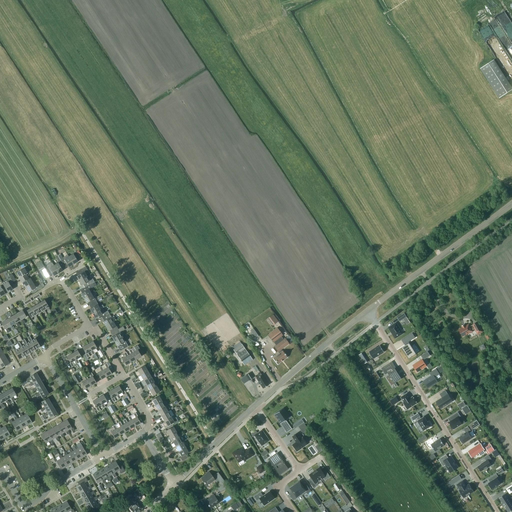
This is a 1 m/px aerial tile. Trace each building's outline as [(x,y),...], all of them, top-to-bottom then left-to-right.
[(511,42),(511,21),(508,16),(502,20),(510,35),(508,36),(511,42)] [(500,27),(495,32),(498,36),(504,31),(500,27)] [(481,67),(498,98),(511,90),(511,88),(496,59),(481,67)] [(73,254),(69,256),(74,264),(78,262),(77,260),(80,258),(76,251),(73,254)] [(60,258),(58,255),(55,257),(58,262),(58,263),(54,265),(59,273),(63,271),(62,269),(65,267),(61,260),(60,258)] [(64,259),(61,260),(65,267),(68,265),(69,267),(74,264),(69,256),(68,255),(63,257),(64,259)] [(44,271),(43,268),(40,270),(45,279),(53,274),(54,276),(59,273),(54,265),(52,263),(47,266),(47,267),(47,269),(44,271)] [(76,276),(79,281),(87,276),(84,272),(87,270),(85,267),(77,272),(78,275),(76,276)] [(19,278),(20,280),(27,276),(26,274),(27,273),(24,268),(17,273),(19,277),(19,278)] [(84,284),(85,287),(94,282),(92,279),(89,275),(87,276),(79,281),(82,285),(84,284)] [(29,279),(27,276),(20,280),(22,283),(22,282),(25,287),(33,283),(30,278),(29,279)] [(7,279),(2,282),(8,292),(13,289),(11,286),(14,285),(12,282),(13,281),(10,277),(7,279)] [(0,295),(1,296),(5,293),(6,294),(8,293),(8,292),(2,282),(2,283),(0,284),(0,295)] [(81,294),(84,298),(91,294),(89,290),(94,287),(92,284),(94,282),(85,287),(87,290),(81,294)] [(28,292),(36,287),(33,283),(25,287),(28,292)] [(88,302),(90,305),(96,301),(94,298),(91,294),(84,298),(86,303),(88,302)] [(45,310),(49,308),(45,300),(40,303),(45,310)] [(90,309),(93,314),(102,308),(104,307),(102,305),(99,307),(96,301),(90,305),(92,308),(90,309)] [(40,303),(36,305),(40,313),(45,310),(40,303)] [(31,308),(36,315),(40,313),(36,305),(31,308)] [(31,318),(36,315),(31,308),(27,311),(31,318)] [(102,317),(102,318),(109,314),(108,311),(105,312),(102,308),(93,314),(95,318),(98,317),(99,318),(100,318),(102,317)] [(26,317),(22,310),(17,313),(21,320),(23,324),(25,323),(24,320),(23,321),(22,319),(26,317)] [(19,323),(18,324),(17,322),(21,320),(17,313),(12,316),(16,323),(18,327),(20,326),(19,323)] [(404,313),(397,318),(400,321),(406,317),(404,313)] [(103,322),(106,326),(113,322),(111,318),(111,317),(109,314),(102,318),(104,321),(103,322)] [(13,327),(12,325),(16,323),(12,316),(7,319),(11,326),(10,326),(13,330),(15,329),(14,326),(13,327)] [(10,332),(8,329),(8,330),(7,328),(10,326),(11,326),(7,319),(1,323),(8,333),(10,332)] [(58,330),(61,335),(80,326),(78,323),(76,324),(75,321),(58,330)] [(110,330),(112,333),(118,329),(116,326),(113,322),(106,326),(108,331),(110,330)] [(462,328),(459,330),(463,336),(470,333),(473,331),(472,330),(475,329),(478,334),(483,332),(478,322),(473,325),(470,327),(469,325),(466,326),(465,325),(462,327),(462,328)] [(165,332),(164,327),(167,326),(166,323),(155,326),(157,334),(165,332)] [(391,332),(392,332),(393,334),(392,334),(393,334),(395,338),(403,333),(396,323),(389,328),(391,332)] [(268,335),(273,343),(282,336),(277,328),(268,335)] [(112,337),(114,342),(124,336),(121,331),(120,332),(118,329),(112,333),(114,336),(112,337)] [(412,333),(401,340),(404,345),(405,344),(405,345),(402,348),(409,359),(416,354),(409,343),(408,342),(415,338),(412,333)] [(28,337),(30,341),(35,350),(40,347),(35,338),(32,340),(30,336),(28,337)] [(124,336),(114,342),(120,351),(128,346),(125,341),(127,340),(124,336)] [(279,354),(273,358),(278,364),(287,357),(283,351),(282,351),(281,350),(289,344),(288,343),(285,339),(285,338),(283,339),(276,345),(274,346),(278,352),(279,354)] [(22,340),(25,344),(30,353),(35,350),(30,341),(27,343),(24,339),(22,340)] [(93,341),(88,344),(92,351),(91,351),(93,355),(95,354),(93,350),(97,348),(93,341)] [(17,343),(20,347),(25,356),(30,353),(25,344),(22,346),(19,342),(17,343)] [(241,343),(233,349),(242,362),(250,356),(241,343)] [(92,351),(88,344),(82,348),(86,354),(84,355),(87,361),(88,360),(88,358),(90,357),(88,353),(91,351),(92,351)] [(25,356),(20,347),(17,349),(14,345),(12,346),(19,359),(25,356)] [(384,352),(380,345),(380,346),(377,348),(376,347),(369,352),(373,359),(381,354),(380,353),(384,351),(384,352)] [(136,351),(133,352),(132,353),(136,360),(141,357),(138,350),(136,346),(134,347),(136,351)] [(131,354),(128,356),(127,356),(131,363),(136,360),(132,353),(133,352),(131,349),(129,350),(131,354)] [(78,350),(72,354),(76,360),(75,361),(77,364),(79,363),(77,359),(82,357),(78,350)] [(421,356),(424,360),(430,356),(427,351),(421,356)] [(127,356),(128,356),(126,352),(124,354),(126,357),(122,359),(126,366),(131,363),(127,356)] [(72,362),(75,361),(76,360),(72,354),(67,357),(71,363),(70,363),(72,367),(74,366),(72,362)] [(9,363),(7,359),(6,358),(0,361),(0,369),(1,369),(1,368),(9,363)] [(417,372),(426,366),(422,360),(413,366),(417,372)] [(104,370),(103,370),(107,377),(112,373),(108,367),(109,367),(107,363),(105,365),(107,368),(104,369),(104,370)] [(390,363),(381,368),(385,375),(388,373),(389,375),(391,378),(391,379),(389,380),(392,385),(402,379),(399,374),(400,374),(400,373),(399,374),(395,368),(394,369),(390,363)] [(104,370),(102,366),(100,368),(102,371),(97,373),(101,380),(107,377),(103,370),(104,370)] [(137,370),(140,375),(148,371),(145,366),(137,370)] [(431,376),(423,381),(428,388),(438,382),(435,377),(440,374),(436,369),(431,372),(433,375),(431,376)] [(140,375),(143,381),(151,376),(148,371),(140,375)] [(91,377),(88,379),(91,386),(96,383),(93,376),(91,372),(89,374),(91,377)] [(256,378),(262,388),(268,385),(267,383),(268,382),(263,374),(262,375),(260,372),(257,374),(258,377),(256,378)] [(29,384),(39,378),(36,373),(26,379),(27,381),(29,380),(29,379),(31,378),(33,382),(29,384)] [(77,384),(81,381),(77,374),(72,377),(77,384)] [(86,389),(91,386),(88,379),(86,375),(84,377),(86,380),(82,382),(86,389)] [(143,381),(146,386),(154,381),(151,376),(143,381)] [(32,389),(32,390),(42,383),(39,378),(29,384),(30,386),(32,385),(32,384),(34,384),(36,387),(32,389)] [(146,386),(150,391),(157,387),(154,381),(146,386)] [(35,395),(45,388),(42,383),(32,390),(33,392),(35,390),(37,389),(39,392),(35,395)] [(119,386),(114,389),(117,395),(117,396),(119,399),(121,398),(119,395),(123,392),(119,386)] [(396,386),(385,393),(390,400),(401,393),(396,386)] [(150,391),(153,396),(160,392),(157,387),(150,391)] [(12,388),(7,391),(11,398),(13,401),(15,400),(14,398),(13,398),(12,397),(16,394),(12,388)] [(45,388),(35,395),(36,397),(38,396),(38,395),(40,394),(42,398),(49,394),(45,388)] [(114,389),(113,389),(108,392),(109,394),(108,395),(110,398),(111,397),(112,398),(111,399),(113,402),(116,401),(114,398),(117,396),(117,395),(114,389)] [(440,394),(442,398),(436,402),(441,408),(450,402),(446,396),(448,394),(446,390),(440,394)] [(7,391),(2,394),(5,400),(8,404),(10,403),(9,401),(8,401),(7,400),(11,398),(7,391)] [(401,397),(404,402),(403,403),(407,409),(417,403),(413,397),(410,398),(407,393),(401,397)] [(102,404),(101,405),(103,408),(105,407),(103,404),(107,401),(103,395),(98,398),(102,404)] [(152,400),(155,406),(162,401),(159,396),(152,400)] [(40,409),(41,409),(51,403),(48,398),(37,404),(39,406),(41,405),(41,404),(42,403),(44,407),(40,409)] [(98,398),(93,401),(97,407),(96,408),(98,411),(100,410),(98,407),(101,405),(102,404),(98,398)] [(155,406),(158,411),(165,406),(162,401),(155,406)] [(43,414),(44,414),(54,408),(51,403),(41,409),(42,411),(44,410),(44,409),(45,408),(47,412),(43,414)] [(167,405),(165,406),(158,411),(161,416),(168,412),(170,411),(169,409),(170,409),(167,405)] [(54,408),(44,414),(45,417),(47,415),(47,414),(48,413),(51,417),(57,414),(54,408)] [(290,417),(283,408),(274,414),(280,423),(281,423),(283,425),(286,423),(285,420),(290,417)] [(161,416),(164,421),(171,417),(168,412),(161,416)] [(458,412),(449,417),(450,418),(450,417),(452,421),(450,422),(451,422),(452,424),(451,424),(454,429),(461,424),(462,423),(458,418),(460,416),(460,417),(461,417),(460,416),(458,412)] [(19,414),(21,417),(22,417),(27,425),(32,422),(27,413),(23,416),(21,413),(19,414)] [(136,418),(133,419),(132,420),(136,426),(141,423),(137,417),(138,416),(136,413),(134,414),(136,418)] [(430,425),(431,425),(429,422),(428,422),(427,422),(424,417),(421,419),(419,417),(420,417),(418,413),(411,417),(413,421),(417,418),(418,421),(424,430),(427,428),(427,429),(430,427),(430,426),(430,425)] [(14,417),(16,420),(17,420),(22,428),(27,425),(22,417),(21,417),(18,419),(16,416),(14,417)] [(131,429),(136,426),(132,420),(133,419),(131,416),(128,417),(130,421),(128,422),(127,423),(131,429)] [(164,421),(167,427),(173,423),(174,424),(178,421),(176,417),(173,419),(171,417),(164,421)] [(16,431),(21,429),(22,428),(17,420),(16,420),(13,422),(11,419),(9,420),(11,423),(16,431)] [(67,419),(62,423),(67,431),(68,431),(71,429),(73,431),(75,430),(73,427),(72,428),(67,419)] [(125,432),(131,429),(127,423),(128,422),(127,422),(125,419),(123,420),(125,424),(122,425),(121,426),(125,432)] [(473,422),(469,425),(471,428),(472,430),(480,425),(477,420),(473,422)] [(120,435),(125,432),(121,426),(122,425),(120,422),(118,423),(120,427),(117,428),(116,429),(120,435)] [(62,423),(57,425),(62,434),(63,433),(66,432),(67,434),(69,433),(68,431),(67,431),(62,423)] [(57,425),(52,428),(56,437),(57,436),(60,435),(62,437),(64,436),(63,433),(62,434),(57,425)] [(116,429),(117,428),(115,425),(113,426),(115,430),(111,432),(115,438),(120,435),(116,429)] [(0,429),(5,438),(10,435),(6,426),(1,429),(0,426),(0,429)] [(169,436),(177,432),(174,426),(166,431),(169,436)] [(462,435),(459,437),(463,444),(472,438),(469,432),(471,431),(468,427),(464,430),(466,433),(465,434),(464,433),(462,435)] [(52,428),(46,431),(51,440),(52,439),(55,437),(57,440),(59,439),(57,436),(56,437),(52,428)] [(256,431),(251,434),(253,437),(255,435),(262,445),(268,440),(266,437),(266,436),(265,435),(265,434),(264,434),(262,430),(258,433),(256,431)] [(46,443),(50,440),(52,443),(54,442),(52,439),(51,440),(46,431),(41,434),(46,443)] [(172,441),(180,437),(177,432),(169,436),(166,438),(169,443),(172,441)] [(292,444),(297,451),(307,444),(302,437),(301,438),(297,433),(292,437),(295,442),(292,444)] [(172,441),(175,446),(183,442),(180,437),(172,441)] [(444,445),(440,439),(431,445),(435,451),(444,445)] [(175,446),(179,452),(186,447),(183,442),(175,446)] [(484,449),(481,444),(468,452),(472,457),(478,453),(480,456),(485,453),(483,450),(484,449)] [(82,446),(78,448),(76,445),(74,447),(76,450),(77,449),(82,458),(87,455),(82,446)] [(179,452),(182,457),(180,458),(182,461),(188,458),(186,455),(189,453),(186,447),(179,452)] [(77,461),(82,458),(77,449),(76,450),(73,451),(71,449),(69,450),(71,453),(72,452),(77,461)] [(253,456),(249,449),(244,452),(242,449),(237,452),(236,451),(233,453),(235,457),(235,456),(238,462),(245,458),(246,460),(253,456)] [(71,464),(77,461),(72,452),(71,453),(67,454),(66,452),(64,453),(65,456),(66,455),(71,464)] [(275,466),(281,474),(288,469),(284,463),(283,462),(283,461),(280,457),(277,459),(275,454),(268,459),(274,467),(275,466)] [(66,467),(71,464),(66,455),(65,456),(62,457),(61,455),(59,456),(60,459),(61,458),(66,467)] [(451,456),(448,458),(446,455),(439,459),(441,463),(444,462),(451,472),(458,467),(451,456)] [(481,464),(478,466),(481,472),(485,469),(485,470),(492,465),(490,462),(492,461),(489,455),(485,458),(486,460),(481,464)] [(61,470),(66,467),(61,458),(60,459),(57,460),(56,458),(53,459),(55,462),(56,461),(61,470)] [(116,461),(109,465),(114,473),(119,470),(121,473),(125,471),(120,463),(117,464),(116,461)] [(109,465),(104,468),(109,476),(112,474),(114,477),(116,476),(114,473),(109,465)] [(104,468),(99,471),(104,479),(107,477),(109,480),(111,479),(109,476),(104,468)] [(323,478),(325,480),(330,476),(326,471),(323,474),(319,468),(314,471),(320,480),(323,478)] [(104,483),(105,483),(106,482),(104,479),(99,471),(93,474),(98,483),(102,480),(104,483)] [(310,483),(314,488),(318,484),(317,482),(320,480),(314,471),(309,475),(313,481),(310,483)] [(204,476),(201,478),(206,485),(214,479),(217,484),(219,486),(223,484),(225,482),(218,472),(212,476),(209,472),(204,475),(204,476)] [(496,474),(488,479),(490,482),(488,483),(492,489),(501,483),(497,478),(499,477),(496,474)] [(459,475),(450,481),(452,485),(462,479),(459,475)] [(75,487),(79,493),(88,488),(87,488),(85,483),(88,481),(86,477),(77,482),(79,485),(75,487)] [(299,481),(294,485),(301,495),(302,496),(306,492),(307,494),(311,491),(306,485),(303,487),(301,484),(299,481)] [(463,481),(457,485),(460,490),(459,490),(464,497),(473,491),(469,484),(466,486),(465,484),(463,481)] [(219,486),(217,488),(220,492),(226,488),(223,484),(219,486)] [(293,492),(289,495),(293,500),(297,498),(301,495),(294,485),(290,488),(292,491),(293,492)] [(79,493),(83,499),(91,494),(90,493),(89,490),(92,488),(91,486),(87,488),(88,488),(79,493)] [(83,499),(85,504),(94,499),(94,498),(92,495),(95,493),(94,491),(90,493),(91,494),(83,499)] [(269,491),(263,496),(261,492),(254,497),(256,500),(259,498),(264,505),(274,498),(269,491)] [(206,501),(210,508),(219,502),(218,502),(220,501),(218,498),(220,497),(217,493),(214,496),(213,494),(208,498),(209,499),(206,501)] [(509,511),(511,510),(511,504),(505,494),(499,498),(507,511),(509,511)] [(98,498),(97,497),(97,496),(94,498),(94,499),(85,504),(89,510),(97,505),(95,500),(98,498)] [(128,507),(133,511),(138,511),(142,508),(136,502),(135,503),(132,500),(129,503),(130,504),(128,507)] [(67,501),(62,504),(66,511),(67,511),(68,511),(70,510),(71,511),(74,511),(72,509),(67,501)]
